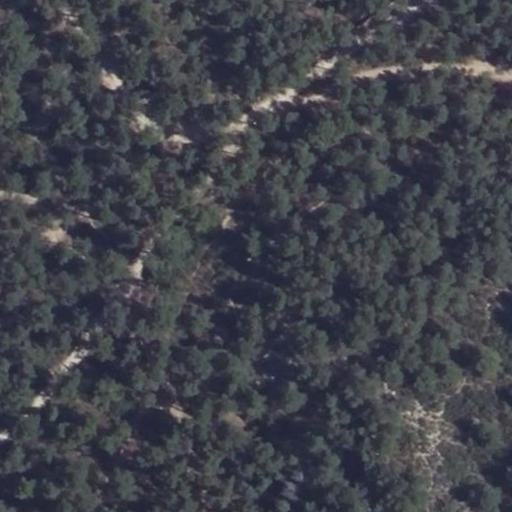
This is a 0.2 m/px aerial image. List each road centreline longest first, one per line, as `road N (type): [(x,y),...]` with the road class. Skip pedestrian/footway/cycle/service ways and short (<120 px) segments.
road 1 (track): [(267,110),(149,250),(44,400),(0,439)]
road 2 (track): [(0,331),(193,131)]
road 3 (track): [(267,110),(212,131),(160,131),(124,100),(63,0)]
road 4 (track): [(267,110),(369,75),(488,68),(511,74)]
road 5 (track): [(421,0),(267,110)]
